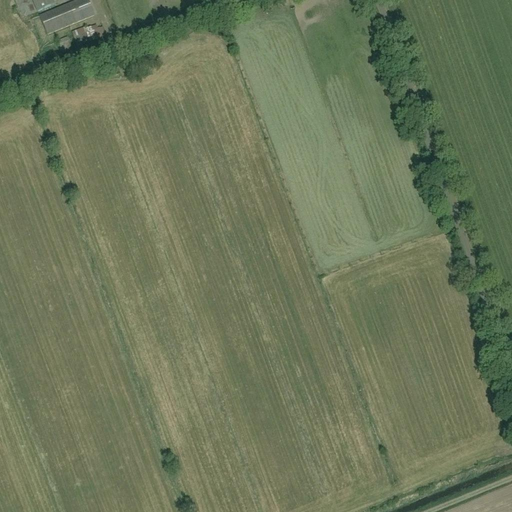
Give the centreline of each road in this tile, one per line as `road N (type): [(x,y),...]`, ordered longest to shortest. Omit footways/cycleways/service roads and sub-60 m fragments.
road 1 (unclassified): [(511,372),(377,0)]
road 2 (unclassified): [(0,99),(242,0)]
